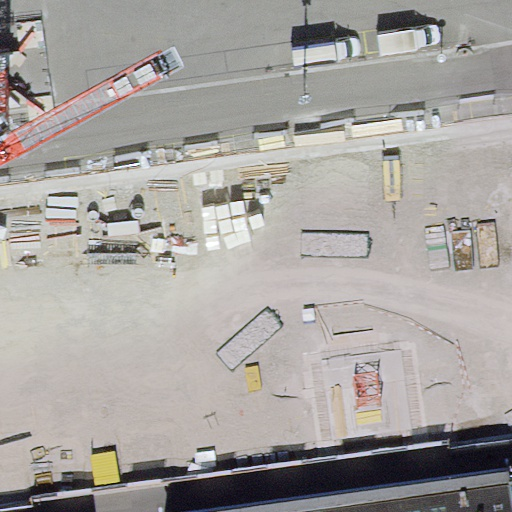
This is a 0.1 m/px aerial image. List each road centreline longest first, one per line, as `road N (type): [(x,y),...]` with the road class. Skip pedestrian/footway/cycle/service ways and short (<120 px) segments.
road 1 (unclassified): [(0,157),(511,89)]
road 2 (unclassified): [(27,511),(511,444)]
